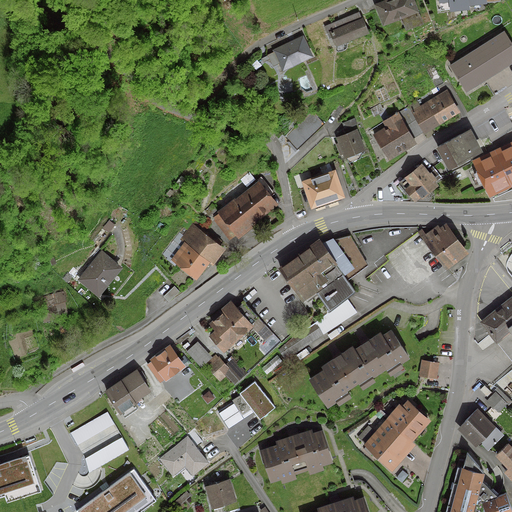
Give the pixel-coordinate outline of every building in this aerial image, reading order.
[(382,7),(376,10),(382,26),(389,23),(387,20),(402,14),(406,24),(418,19),(411,0),(389,0),(381,4),(382,7)] [(448,0),(449,10),(467,8),(467,4),(485,2),(484,0),(448,0)] [(365,30),(358,13),(324,27),(328,37),(332,35),(335,43),(365,30)] [(511,47),(503,33),(450,66),(465,90),(511,60),(511,47)] [(272,65),(279,62),(282,69),(310,56),(301,37),(273,51),(274,52),(267,55),(272,65)] [(433,67),(426,71),(433,85),(434,85),(441,81),(433,67)] [(416,101),(407,106),(422,132),(457,111),(447,94),(423,108),(421,106),(419,107),(416,101)] [(337,104),(329,115),(335,119),(342,108),(337,104)] [(379,104),(369,109),(373,116),(382,111),(379,104)] [(387,128),(374,136),(387,158),(414,141),(397,113),(396,113),(395,112),(394,113),(395,114),(382,121),(387,128)] [(353,118),(341,123),(344,129),(356,124),(353,118)] [(485,135),(490,144),(501,138),(496,129),(485,135)] [(337,148),(340,147),(344,156),(363,149),(355,130),(336,138),(339,143),(336,144),(337,148)] [(436,147),(439,151),(448,168),(470,156),(479,150),(468,130),(436,147)] [(511,180),(511,147),(496,155),(496,154),(475,164),(488,192),(511,180)] [(427,175),(419,166),(399,183),(399,184),(396,186),(406,199),(411,195),(414,199),(420,194),(424,200),(433,193),(435,185),(432,181),(435,179),(430,173),(427,175)] [(333,172),(303,182),(311,205),(313,205),(314,207),(316,207),(334,201),(335,200),(336,199),(335,197),(341,195),(333,172)] [(254,181),(250,175),(242,182),(246,187),(254,181)] [(222,216),(215,222),(228,239),(271,204),(262,192),(268,188),(260,178),(253,183),(256,186),(221,214),(222,216)] [(184,243),(172,258),(194,276),(220,242),(204,229),(204,230),(194,222),(180,240),(184,243)] [(435,227),(421,237),(443,266),(444,266),(447,269),(465,256),(464,255),(458,259),(456,257),(464,251),(446,226),(439,231),(436,227),(435,227)] [(310,247),(280,268),(302,299),(314,290),(329,311),(345,298),(354,291),(342,274),(350,268),(340,254),(355,245),(349,235),(330,240),(321,244),(320,243),(312,249),(310,247)] [(95,291),(104,280),(106,282),(118,268),(101,253),(91,265),(90,265),(79,278),(95,291)] [(173,286),(162,296),(167,302),(178,291),(173,286)] [(64,301),(62,291),(36,298),(43,320),(66,313),(63,301),(64,301)] [(511,294),(480,320),(497,341),(498,340),(511,357),(511,294)] [(329,326),(353,310),(345,298),(329,311),(314,323),(319,333),(329,326)] [(236,308),(232,305),(211,324),(216,330),(210,335),(222,348),(249,324),(262,338),(270,332),(243,302),(236,308)] [(311,320),(303,327),(278,350),(283,356),(310,339),(320,333),(319,333),(314,323),(311,320)] [(387,369),(407,356),(390,331),(382,336),(380,333),(368,341),(366,338),(360,342),(361,345),(354,350),(371,375),(384,366),(387,369)] [(196,344),(185,352),(197,367),(208,358),(196,344)] [(169,347),(146,364),(159,381),(182,365),(169,347)] [(324,370),(309,379),(326,405),(346,391),(344,388),(357,380),(359,383),(371,375),(354,350),(352,347),(340,354),(338,352),(332,356),(333,359),(322,366),(324,370)] [(276,355),(261,368),(266,374),(281,361),(276,355)] [(218,358),(208,368),(216,378),(227,368),(218,358)] [(419,375),(434,378),(437,363),(422,360),(419,375)] [(511,369),(495,384),(511,397),(511,369)] [(138,374),(136,371),(105,391),(118,411),(133,402),(132,399),(148,389),(142,379),(145,377),(141,372),(138,374)] [(492,393),(494,392),(492,390),(492,391),(486,385),(485,383),(483,385),(484,385),(478,391),(478,390),(476,392),(478,393),(483,398),(484,399),(483,399),(485,400),(486,399),(492,393)] [(276,410),(256,384),(241,395),(244,399),(220,416),(231,431),(255,414),(261,421),(276,410)] [(169,385),(164,390),(169,395),(174,390),(169,385)] [(494,392),(495,392),(505,403),(507,405),(511,401),(496,387),(493,390),(494,392)] [(494,392),(486,401),(497,412),(505,403),(495,392),(494,392)] [(385,420),(408,440),(426,419),(407,403),(403,408),(398,404),(385,420)] [(478,444),(480,442),(486,448),(493,442),(494,443),(495,442),(494,441),(501,434),(476,409),(458,427),(475,444),(477,443),(478,444)] [(385,420),(364,443),(386,465),(408,440),(385,420)] [(277,445),(260,451),(270,479),(293,472),(291,468),(306,463),(307,467),(330,460),(321,431),(311,434),(310,430),(297,435),(296,431),(288,434),(289,437),(276,442),(277,445)] [(159,459),(172,474),(186,462),(194,471),(206,462),(194,447),(201,442),(193,431),(159,459)] [(511,470),(511,450),(506,444),(496,454),(511,470)] [(0,459),(0,493),(2,493),(5,500),(39,488),(26,450),(0,459)] [(480,479),(482,471),(466,452),(449,511),(511,511),(505,492),(497,495),(480,479)] [(127,511),(146,498),(130,476),(79,511),(127,511)] [(230,476),(206,484),(212,506),(237,499),(230,476)] [(318,511),(366,511),(362,498),(353,501),(351,498),(338,502),(337,498),(329,501),(331,504),(317,509),(318,511)]
